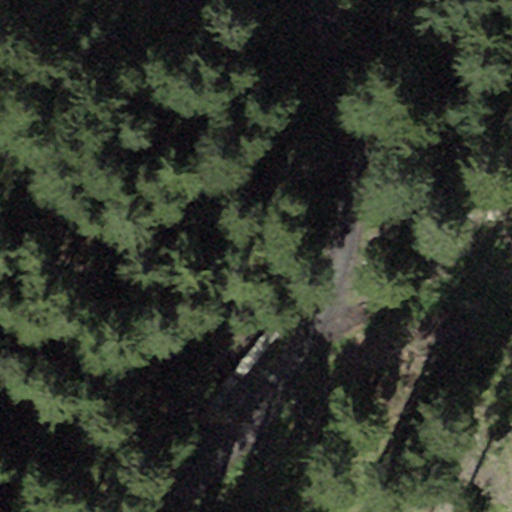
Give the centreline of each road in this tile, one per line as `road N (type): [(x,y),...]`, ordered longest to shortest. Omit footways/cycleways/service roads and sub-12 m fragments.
road 1 (track): [(333,252),(256,412),(180,511)]
road 2 (track): [(288,0),(323,110),(333,252)]
